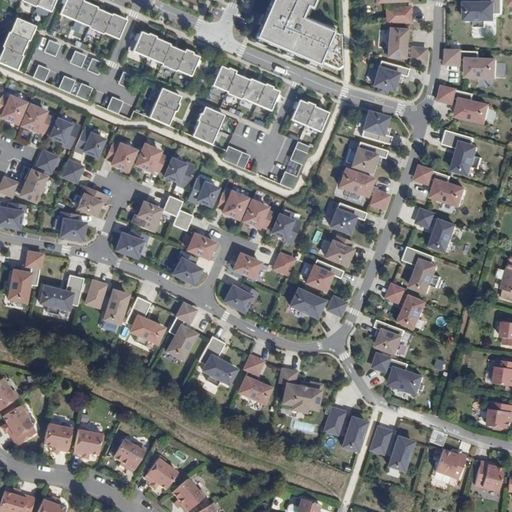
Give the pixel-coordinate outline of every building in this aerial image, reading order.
[(31,7),(46,13),(51,0),(15,0),(16,0),(16,2),(31,8),(31,7)] [(98,34),(113,41),(118,29),(121,21),(107,15),(106,17),(91,10),(92,9),(77,3),(78,1),(74,0),(60,0),(54,15),(84,28),(83,29),(98,36),(98,34)] [(339,38),(331,35),(333,30),(309,19),(307,22),(300,19),(305,7),(310,9),(313,0),(271,0),(255,38),(285,51),(286,48),(293,51),(292,54),(317,65),(319,62),(335,69),(340,64),(339,38)] [(502,15),(501,0),(485,0),(486,4),(461,3),(461,24),(473,24),(473,28),(484,28),(484,24),(493,23),(494,15),(502,15)] [(384,9),(385,24),(411,22),(410,8),(384,9)] [(0,67),(11,73),(18,58),(17,58),(23,43),(24,43),(30,29),(24,26),(11,20),(5,35),(4,35),(0,42),(0,67)] [(383,59),(403,61),(404,42),(407,42),(408,29),(404,29),(404,30),(385,29),(383,59)] [(136,36),(129,53),(158,65),(158,67),(172,73),(173,72),(187,78),(196,59),(188,56),(189,55),(182,52),(180,54),(165,48),(166,47),(151,40),(152,39),(144,36),(144,37),(137,34),(136,36)] [(58,46),(47,41),(42,53),(53,58),(58,46)] [(409,47),(407,64),(425,66),(425,48),(409,47)] [(445,50),(444,64),(458,64),(459,59),(466,60),(465,76),(493,77),(494,60),(476,59),(477,51),(445,50)] [(84,57),(72,52),(68,63),(79,68),(84,57)] [(85,70),(96,75),(101,64),(90,59),(85,70)] [(379,62),(377,69),(374,67),(369,88),(391,94),(397,75),(406,77),(408,69),(379,62)] [(47,71),(35,66),(30,78),(42,83),(47,71)] [(239,99),(268,111),(275,95),(276,93),(269,90),(269,88),(262,85),(261,87),(247,80),(246,82),(231,75),(232,72),(225,69),(224,71),(217,67),(209,86),(224,93),(223,94),(238,100),(239,99)] [(135,78),(123,73),(118,84),(130,89),(135,78)] [(68,94),(73,82),(62,77),(57,89),(68,94)] [(74,97),(85,102),(91,90),(79,85),(74,97)] [(440,86),(436,99),(450,103),(451,98),(458,99),(454,115),(482,122),(486,105),(469,101),(471,93),(440,86)] [(177,98),(158,90),(145,119),(165,128),(171,113),(172,114),(176,106),(174,105),(177,98)] [(17,124),(26,104),(10,97),(9,100),(2,97),(0,102),(0,113),(3,115),(2,118),(17,124)] [(121,102),(110,97),(105,109),(116,114),(121,102)] [(287,122),(316,134),(325,115),(310,109),(311,108),(303,104),(302,106),(295,103),(294,105),(287,122)] [(46,113),(30,106),(22,126),(37,133),(39,130),(45,133),(52,118),(45,116),(46,113)] [(188,138),(207,146),(220,117),(200,108),(197,115),(196,115),(193,122),(194,123),(188,138)] [(361,130),(359,136),(390,145),(392,137),(382,134),(387,115),(364,109),(359,129),(361,130)] [(71,149),(80,127),(72,124),(71,126),(58,120),(50,137),(63,143),(62,145),(71,149)] [(92,133),(84,129),(75,150),(83,154),(84,152),(97,157),(104,140),(91,135),(92,133)] [(471,137),(444,130),(440,144),(457,149),(451,170),(467,175),(469,166),(476,168),(479,157),(472,155),(475,147),(469,145),(471,137)] [(310,148),(287,138),(268,180),(291,190),(310,148)] [(358,142),(356,147),(353,146),(347,166),(369,173),(375,156),(385,159),(387,151),(358,142)] [(112,145),(106,159),(113,162),(112,165),(127,171),(136,151),(120,145),(119,147),(112,145)] [(160,152),(145,146),(136,165),(151,172),(153,169),(160,172),(166,158),(159,155),(160,152)] [(222,160),(249,172),(255,159),(227,148),(226,152),(225,152),(222,160)] [(57,157),(40,150),(33,169),(49,176),(54,167),(56,168),(59,159),(57,159),(57,157)] [(172,159),(165,177),(177,182),(176,185),(185,188),(194,167),(186,163),(185,165),(172,159)] [(69,163),(63,178),(77,184),(83,168),(69,163)] [(418,165),(414,179),(427,183),(429,178),(435,180),(430,197),(458,205),(463,188),(446,183),(449,175),(418,165)] [(334,185),(364,196),(371,177),(341,167),(334,185)] [(27,182),(20,197),(35,203),(46,178),(31,172),(32,170),(29,169),(25,180),(27,182)] [(197,178),(188,199),(197,203),(198,201),(204,203),(211,206),(218,189),(205,184),(206,182),(197,178)] [(4,179),(0,189),(0,192),(12,198),(17,185),(4,179)] [(103,205),(107,196),(85,187),(81,196),(84,196),(78,209),(95,217),(101,204),(103,205)] [(388,195),(373,190),(367,204),(383,210),(388,195)] [(238,219),(247,199),(239,196),(232,193),(230,195),(224,192),(217,207),(224,210),(223,213),(238,219)] [(187,231),(193,216),(180,210),(183,202),(170,196),(163,211),(177,217),(173,225),(187,231)] [(260,204),(252,201),(243,221),(259,228),(260,225),(267,228),(273,214),(266,210),(267,208),(260,204)] [(337,202),(335,207),(332,206),(325,226),(347,234),(354,217),(364,221),(367,214),(337,202)] [(0,209),(0,211),(0,226),(19,230),(22,214),(25,214),(26,206),(10,204),(9,211),(0,209)] [(161,211),(144,204),(138,217),(136,215),(132,224),(153,233),(157,225),(155,224),(161,211)] [(435,213),(420,208),(414,223),(430,229),(435,213)] [(61,237),(82,241),(85,225),(76,223),(78,216),(62,213),(61,221),(64,221),(61,237)] [(279,215),(272,232),(285,238),(284,240),(292,244),(301,222),(293,219),(292,221),(286,218),(279,215)] [(427,246),(446,253),(456,225),(437,218),(427,246)] [(130,238),(122,235),(116,251),(137,259),(142,243),(145,244),(148,236),(133,231),(130,238)] [(211,252),(215,244),(195,235),(188,251),(208,259),(211,252)] [(320,257),(346,266),(352,248),(328,238),(320,257)] [(432,256),(406,246),(400,260),(415,265),(407,287),(424,294),(428,285),(434,287),(438,276),(431,273),(434,265),(429,263),(432,256)] [(39,253),(25,250),(23,264),(28,265),(27,272),(9,269),(3,298),(22,302),(26,283),(34,284),(39,253)] [(251,279),(259,261),(236,251),(231,261),(228,269),(251,279)] [(182,261),(174,275),(193,285),(197,278),(201,270),(193,266),(197,260),(183,252),(179,259),(182,261)] [(278,252),(271,268),(287,276),(294,259),(278,252)] [(511,254),(508,270),(507,270),(504,280),(505,280),(502,289),(504,289),(501,301),(511,304),(511,254)] [(314,259),(313,264),(310,263),(301,282),(322,291),(330,275),(341,279),(344,272),(314,259)] [(67,304),(74,306),(81,278),(66,275),(62,291),(41,286),(37,303),(46,305),(44,312),(55,314),(57,308),(65,309),(67,304)] [(106,284),(90,279),(82,304),(98,309),(106,284)] [(224,292),(219,300),(243,312),(251,297),(254,299),(258,292),(241,283),(238,289),(228,284),(224,292)] [(399,304),(406,289),(390,283),(384,298),(399,304)] [(285,305),(313,318),(322,300),(294,287),(285,305)] [(116,324),(125,293),(108,288),(98,319),(116,324)] [(396,321),(413,329),(425,302),(407,294),(396,321)] [(325,309),(339,317),(346,302),(331,295),(325,309)] [(153,344),(161,328),(141,319),(148,303),(134,297),(123,322),(128,324),(125,331),(135,335),(133,341),(143,346),(145,340),(153,344)] [(179,359),(193,332),(179,324),(181,320),(188,323),(195,309),(181,302),(166,330),(171,333),(161,350),(179,359)] [(403,330),(376,320),(373,327),(381,330),(373,347),(394,355),(403,330)] [(504,344),(511,345),(511,322),(504,321),(502,337),(505,337),(504,344)] [(225,385),(234,368),(215,358),(223,342),(210,335),(197,360),(202,363),(198,370),(208,375),(205,379),(215,385),(217,381),(225,385)] [(375,353),(370,367),(384,371),(385,366),(392,368),(387,384),(414,393),(420,376),(403,371),(405,363),(375,353)] [(248,354),(242,367),(257,374),(263,361),(248,354)] [(511,361),(499,359),(495,383),(511,385),(511,361)] [(305,409),(315,410),(318,389),(294,383),(296,371),(280,368),(277,383),(281,384),(277,403),(287,404),(287,409),(304,412),(305,409)] [(232,392),(261,404),(269,386),(241,374),(232,392)] [(0,406),(14,396),(9,390),(7,391),(0,381),(0,406)] [(511,411),(509,411),(510,404),(493,402),(489,426),(495,427),(503,428),(511,429),(511,426),(511,411)] [(8,430),(16,444),(37,432),(26,414),(28,413),(29,410),(26,405),(23,404),(21,406),(20,405),(2,415),(7,423),(4,424),(8,430)] [(321,430),(337,436),(345,411),(330,406),(321,430)] [(354,452),(364,421),(347,415),(337,446),(354,452)] [(56,453),(57,449),(64,450),(68,427),(44,421),(41,443),(50,445),(49,451),(56,453)] [(368,450),(383,455),(391,430),(377,426),(368,450)] [(74,429),(70,452),(79,454),(79,457),(86,458),(88,453),(94,454),(98,433),(74,429)] [(401,471),(411,440),(394,434),(384,466),(401,471)] [(121,438),(110,456),(118,461),(117,463),(130,471),(141,450),(121,438)] [(458,478),(464,462),(458,460),(459,455),(452,452),(443,449),(436,471),(458,478)] [(459,455),(458,460),(464,462),(466,455),(452,450),(452,452),(459,455)] [(155,457),(142,475),(150,482),(156,485),(161,489),(176,471),(155,457)] [(481,461),(479,467),(486,469),(487,464),(495,466),(495,464),(481,461)] [(487,464),(486,469),(479,467),(475,484),(498,490),(504,468),(495,466),(487,464)] [(389,468),(387,474),(398,478),(400,472),(389,468)] [(201,496),(185,476),(169,490),(175,500),(172,503),(176,508),(179,506),(183,510),(201,496)] [(30,511),(35,497),(19,493),(12,491),(12,493),(3,491),(0,502),(0,511),(30,511)] [(58,504),(59,502),(44,496),(37,511),(63,511),(66,507),(58,504)] [(317,511),(321,504),(298,498),(295,505),(292,504),(288,505),(285,510),(287,511),(317,511)] [(214,511),(209,503),(192,511),(214,511)]
